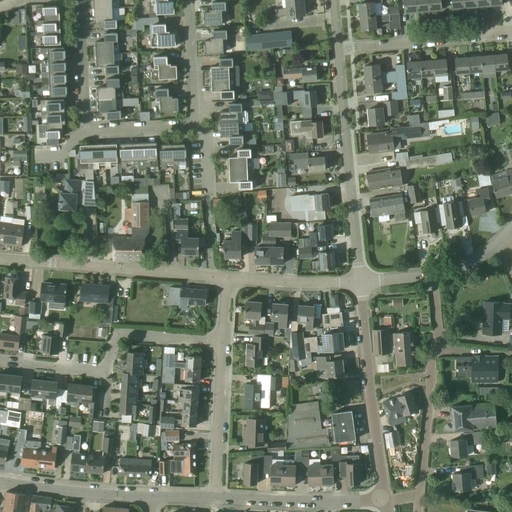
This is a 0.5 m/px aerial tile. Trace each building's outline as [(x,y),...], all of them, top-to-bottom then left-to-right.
[(93,9),(119,8),(118,0),(93,0),(94,2),(92,2),(93,9)] [(151,0),(152,4),(149,4),(150,18),(158,18),(158,15),(175,14),(175,12),(176,12),(176,6),(174,6),(174,1),(168,1),(168,0),(151,0)] [(303,0),(286,0),(287,8),(275,9),(276,17),(288,16),(305,15),(303,0)] [(367,0),(368,3),(359,4),(360,16),(382,15),(381,3),(383,2),(382,0),(367,0)] [(403,0),(404,13),(417,12),(415,0),(403,0)] [(428,0),(415,0),(417,12),(429,11),(428,0)] [(428,0),(429,11),(442,10),(441,0),(428,0)] [(451,0),(452,9),(465,8),(463,0),(451,0)] [(226,15),(226,2),(212,3),(213,10),(209,11),(209,13),(204,13),(204,18),(202,18),(202,24),(204,24),(204,26),(222,25),(222,16),(226,15)] [(44,21),(60,20),(60,8),(55,8),(55,7),(43,7),(43,8),(36,8),(36,14),(43,13),(44,21)] [(119,8),(93,9),(93,16),(94,16),(95,21),(104,21),(104,29),(117,28),(117,20),(119,20),(119,8)] [(20,24),(19,11),(11,11),(12,24),(20,24)] [(382,15),(360,16),(361,30),(376,29),(376,22),(389,21),(390,21),(389,14),(382,15)] [(137,30),(145,30),(145,18),(137,18),(137,24),(137,30)] [(60,20),(44,21),(37,21),(37,27),(44,27),(44,33),(61,32),(60,20)] [(153,38),(152,39),(152,47),(158,47),(176,46),(176,45),(177,45),(177,39),(176,39),(175,34),(170,34),(170,32),(166,32),(166,24),(159,25),(153,25),(153,38)] [(227,43),(227,31),(213,31),(214,39),(210,39),(210,41),(205,41),(205,46),(203,46),(204,52),(205,52),(205,54),(223,53),(223,44),(227,43)] [(293,47),(292,31),(246,35),(247,52),(293,47)] [(61,45),(61,32),(44,33),(37,33),(37,36),(37,39),(45,39),(45,45),(61,45)] [(94,55),(114,54),(118,53),(118,34),(104,34),(105,42),(96,42),(96,47),(94,47),(94,55)] [(48,61),(65,60),(64,48),(48,48),(48,49),(41,49),(41,55),(48,54),(48,61)] [(114,54),(94,55),(95,62),(96,62),(97,67),(106,67),(106,74),(119,74),(119,61),(115,61),(114,54)] [(494,55),(495,71),(508,70),(507,54),(494,55)] [(482,72),(495,71),(494,55),(481,56),(482,72)] [(481,56),(468,57),(469,73),(482,72),(481,56)] [(154,57),(155,70),(152,73),(152,80),(177,79),(177,77),(179,77),(178,71),(177,71),(177,66),(171,66),(171,64),(168,64),(167,57),(154,57)] [(456,74),(469,73),(468,57),(454,59),(456,74)] [(211,72),(209,72),(210,80),(239,78),(238,66),(233,66),(233,59),(220,59),(220,67),(211,67),(211,72)] [(446,59),(433,60),(434,76),(448,74),(446,59)] [(48,61),(34,61),(34,64),(41,64),(42,73),(65,72),(65,60),(48,61)] [(433,60),(420,61),(421,77),(434,76),(433,60)] [(420,61),(407,63),(408,78),(415,77),(415,81),(421,80),(421,77),(420,61)] [(28,72),(28,63),(16,64),(16,73),(28,72)] [(365,79),(405,76),(404,65),(395,66),(396,71),(380,73),(379,65),(364,66),(365,79)] [(316,67),(288,70),(283,70),(284,78),(302,77),(302,82),(317,81),(316,67)] [(49,85),(66,84),(65,72),(42,73),(42,79),(49,78),(49,85)] [(405,76),(365,79),(366,93),(381,91),(381,83),(396,82),(397,92),(392,92),(392,100),(407,99),(405,76)] [(239,78),(210,80),(210,87),(212,87),(212,92),(221,92),(221,99),(235,99),(234,91),(240,91),(239,78)] [(96,93),(96,100),(116,99),(124,99),(124,96),(123,93),(122,91),(120,91),(119,79),(106,80),(106,87),(97,88),(98,93),(96,93)] [(66,84),(49,85),(42,85),(42,90),(50,90),(50,97),(66,96),(66,84)] [(453,100),(452,86),(443,87),(443,95),(439,95),(439,101),(453,100)] [(169,97),(169,89),(155,90),(156,103),(160,102),(160,112),(179,111),(178,109),(180,109),(180,103),(178,103),(178,98),(172,99),(172,97),(169,97)] [(265,93),(265,99),(273,98),(273,91),(267,91),(265,93)] [(318,99),(316,99),(315,91),(304,92),(304,91),(293,92),(293,98),(304,97),(305,107),(316,106),(316,104),(318,104),(318,99)] [(292,104),(292,92),(283,93),(274,93),(273,93),(274,105),(292,104)] [(49,112),(65,112),(64,99),(48,100),(41,101),(41,106),(48,106),(49,112)] [(116,99),(96,100),(97,107),(98,107),(98,112),(107,112),(108,120),(121,119),(121,106),(116,106),(116,99)] [(398,115),(397,100),(383,102),(384,108),(368,110),(369,124),(384,123),(383,116),(398,115)] [(218,118),(219,125),(245,124),(245,123),(246,123),(246,111),(242,111),(242,104),(229,104),(229,112),(220,112),(220,118),(218,118)] [(62,124),(65,124),(65,112),(49,112),(41,113),(42,118),(49,118),(49,124),(62,124)] [(419,115),(409,116),(410,124),(420,123),(419,115)] [(479,116),(470,116),(471,129),(480,129),(479,116)] [(324,130),(322,129),(322,122),(311,123),(311,120),(290,122),(291,134),(299,133),(299,131),(306,130),(307,137),(323,136),(325,134),(324,130)] [(449,120),(420,123),(410,124),(410,126),(391,129),(392,132),(367,135),(369,153),(394,150),(393,149),(401,148),(400,139),(430,136),(429,131),(439,129),(438,126),(442,125),(442,124),(449,123),(449,120)] [(284,122),(276,122),(276,130),(284,130),(284,122)] [(46,132),(39,132),(39,138),(47,138),(48,142),(58,142),(57,138),(58,138),(58,136),(63,136),(62,124),(49,124),(46,124),(46,132)] [(245,124),(219,125),(219,132),(221,132),(221,137),(230,137),(230,144),(244,144),(243,131),(245,131),(245,124)] [(285,151),(294,150),(294,141),(285,141),(285,151)] [(144,143),(132,144),(133,164),(133,168),(139,168),(145,168),(145,164),(144,143)] [(157,143),(144,143),(145,164),(145,168),(151,167),(158,167),(158,163),(157,143)] [(105,145),(105,165),(106,169),(111,169),(111,165),(118,165),(117,144),(105,145)] [(133,164),(132,144),(120,144),(121,161),(121,168),(127,168),(127,165),(133,164)] [(185,144),(172,145),(173,166),(173,169),(186,169),(185,144)] [(285,144),(277,144),(277,150),(280,152),(285,152),(285,144)] [(93,145),(80,146),(81,158),(77,159),(78,169),(88,169),(88,170),(94,170),(93,145)] [(105,145),(93,145),(94,170),(99,169),(99,166),(105,165),(105,145)] [(173,166),(172,145),(160,145),(161,163),(161,170),(167,170),(167,166),(173,166)] [(228,170),(254,169),(253,165),(253,163),(251,162),(251,149),(238,150),(238,157),(229,158),(229,163),(227,163),(228,170)] [(475,152),(478,158),(484,155),(481,149),(475,152)] [(395,152),(396,160),(409,158),(409,151),(395,152)] [(307,153),(287,154),(288,165),(296,164),(308,164),(308,169),(309,172),(326,170),(325,157),(308,158),(307,153)] [(452,162),(451,153),(405,160),(407,169),(452,162)] [(368,180),(370,190),(402,185),(399,167),(367,172),(365,175),(365,178),(368,180)] [(254,173),(254,169),(228,170),(228,177),(230,177),(230,182),(239,182),(239,190),(253,189),(252,188),(257,187),(256,178),(252,179),(252,176),(253,175),(254,173)] [(511,192),(511,169),(506,171),(508,177),(491,181),(496,197),(511,192)] [(491,184),(489,172),(479,174),(481,186),(491,184)] [(289,186),(297,186),(296,177),(288,178),(289,186)] [(461,186),(460,178),(451,179),(452,187),(461,186)] [(64,193),(60,193),(59,209),(75,210),(77,193),(84,193),(84,203),(96,204),(94,181),(65,179),(64,193)] [(9,181),(0,181),(0,191),(9,191),(9,181)] [(422,201),(420,184),(408,186),(410,203),(422,201)] [(113,260),(145,261),(145,238),(147,236),(149,232),(149,229),(149,199),(148,186),(132,187),(132,208),(125,208),(125,220),(132,220),(132,237),(113,237),(113,260)] [(491,205),(488,188),(475,190),(477,198),(469,199),(472,215),(486,212),(484,206),(491,205)] [(304,204),(309,203),(316,203),(316,209),(308,210),(309,221),(326,219),(325,209),(329,208),(328,194),(315,195),(315,196),(308,196),(308,195),(290,197),(291,208),(304,207),(304,204)] [(373,217),(379,216),(380,222),(390,220),(389,214),(404,212),(401,194),(370,199),(373,217)] [(221,199),(216,199),(213,199),(214,208),(222,207),(221,199)] [(437,205),(437,207),(438,210),(439,221),(440,226),(447,225),(447,228),(453,227),(455,229),(458,228),(459,226),(461,226),(459,212),(463,211),(461,201),(457,202),(444,204),(437,205)] [(35,219),(34,206),(26,207),(27,220),(35,219)] [(438,210),(437,207),(433,208),(433,209),(414,213),(415,224),(422,223),(424,232),(426,232),(427,233),(431,233),(432,231),(437,230),(436,221),(439,221),(438,210)] [(239,212),(239,222),(246,222),(247,212),(239,212)] [(12,224),(9,245),(21,247),(24,225),(25,220),(13,218),(12,224)] [(188,219),(175,219),(175,230),(188,230),(188,219)] [(0,243),(9,245),(12,224),(0,222),(0,243)] [(269,235),(269,264),(283,264),(283,248),(276,248),(276,237),(291,237),(291,222),(269,222),(269,235)] [(257,225),(248,225),(248,241),(257,240),(257,225)] [(298,240),(299,247),(311,246),(328,245),(327,239),(332,238),(330,225),(318,226),(319,232),(310,233),(311,239),(298,240)] [(175,230),(175,232),(177,232),(176,242),(182,242),(182,254),(198,254),(198,248),(206,248),(205,239),(199,239),(190,239),(190,229),(188,229),(188,230),(175,230)] [(225,257),(241,257),(241,231),(233,231),(233,241),(225,241),(225,257)] [(255,264),(269,264),(269,235),(263,235),(263,248),(255,248),(255,264)] [(311,246),(299,247),(298,248),(299,259),(312,258),(311,246)] [(319,261),(310,262),(311,270),(321,269),(321,270),(334,269),(334,267),(336,267),(336,262),(334,262),(334,260),(337,260),(336,252),(333,252),(320,253),(318,253),(319,261)] [(21,279),(6,277),(5,297),(19,298),(18,304),(25,304),(26,292),(20,292),(21,279)] [(41,300),(50,301),(49,308),(64,310),(66,285),(42,282),(41,300)] [(109,286),(83,284),(81,300),(108,302),(109,286)] [(181,288),(170,287),(169,304),(180,305),(179,307),(188,308),(188,305),(192,305),(192,304),(205,306),(206,290),(181,288)] [(402,306),(401,299),(391,299),(392,307),(402,306)] [(30,301),(29,307),(29,317),(28,319),(39,320),(40,314),(41,314),(42,303),(30,301)] [(248,334),(264,335),(266,318),(260,317),(261,303),(246,301),(245,317),(253,318),(252,323),(249,323),(248,334)] [(484,302),(483,318),(483,333),(485,333),(494,334),(494,332),(501,333),(502,320),(509,320),(510,304),(503,304),(503,303),(484,302)] [(321,304),(314,303),(314,307),(299,306),(297,322),(306,323),(305,330),(312,330),(313,318),(320,319),(321,304)] [(273,311),(272,320),(279,320),(279,328),(286,328),(288,305),(273,304),(273,311)] [(29,307),(20,307),(19,316),(29,317),(29,307)] [(113,307),(104,307),(103,323),(111,324),(113,307)] [(341,313),(323,315),(324,328),(343,326),(342,322),(341,313)] [(14,323),(17,324),(16,332),(26,333),(28,317),(15,316),(14,323)] [(395,316),(385,316),(386,327),(395,327),(395,316)] [(69,324),(60,323),(58,336),(60,336),(67,337),(69,324)] [(274,324),(265,323),(264,335),(273,336),(274,324)] [(322,336),(318,337),(303,338),(303,344),(290,348),(289,360),(299,359),(305,358),(304,352),(343,348),(343,347),(348,346),(347,332),(343,332),(343,326),(324,328),(321,328),(322,336)] [(373,330),(372,330),(374,354),(396,353),(397,365),(414,364),(412,332),(389,334),(388,329),(385,329),(373,330)] [(20,336),(1,333),(0,339),(0,347),(18,349),(20,336)] [(291,334),(290,348),(303,344),(303,338),(302,333),(291,334)] [(60,337),(44,335),(42,352),(58,354),(60,337)] [(269,337),(254,337),(254,345),(247,344),(246,366),(261,366),(262,349),(268,349),(269,337)] [(127,363),(146,364),(147,359),(144,359),(144,353),(128,352),(127,363)] [(163,367),(174,367),(175,362),(175,355),(164,354),(163,367)] [(175,362),(174,367),(186,368),(200,369),(201,357),(187,356),(187,363),(175,362)] [(328,361),(328,356),(316,357),(317,370),(320,369),(321,377),(343,375),(342,360),(328,361)] [(456,376),(472,376),(472,382),(497,382),(497,356),(473,356),(473,357),(457,357),(457,363),(456,363),(456,376)] [(300,371),(299,359),(289,360),(291,372),(300,371)] [(146,367),(146,364),(127,363),(127,373),(123,372),(143,374),(143,367),(146,367)] [(175,368),(163,367),(162,383),(174,384),(175,368)] [(200,369),(186,368),(185,380),(199,381),(200,369)] [(138,374),(123,372),(122,383),(141,384),(141,380),(138,379),(138,374)] [(0,390),(8,391),(10,375),(0,373),(0,390)] [(10,375),(8,391),(20,392),(22,376),(10,375)] [(270,376),(269,390),(280,390),(281,390),(281,388),(282,377),(282,376),(270,376)] [(44,397),(46,381),(34,379),(32,396),(44,397)] [(61,406),(61,402),(63,390),(57,389),(58,382),(46,381),(44,397),(49,398),(48,404),(61,406)] [(63,390),(61,402),(67,402),(67,400),(79,401),(81,384),(69,383),(68,390),(63,390)] [(141,384),(122,383),(121,393),(137,394),(137,389),(140,389),(141,384)] [(93,386),(81,384),(79,401),(91,402),(93,386)] [(178,401),(184,401),(198,402),(199,390),(192,389),(193,385),(174,384),(173,391),(179,391),(178,401)] [(262,386),(245,385),(244,407),(261,408),(262,386)] [(418,410),(412,392),(382,402),(388,420),(418,410)] [(121,393),(121,403),(139,404),(140,400),(137,400),(137,394),(121,393)] [(19,398),(18,410),(25,410),(26,398),(19,398)] [(183,413),(197,414),(198,402),(184,401),(183,413)] [(321,430),(317,401),(288,405),(289,413),(287,413),(286,449),(336,446),(336,442),(355,440),(352,411),(331,413),(332,419),(325,420),(326,429),(321,430)] [(139,404),(121,403),(120,414),(136,415),(136,408),(139,408),(139,404)] [(497,427),(495,403),(451,407),(453,431),(497,427)] [(10,410),(9,423),(18,424),(19,411),(10,410)] [(161,427),(161,428),(174,429),(174,424),(196,426),(197,414),(183,413),(182,420),(175,420),(175,417),(162,416),(161,427)] [(23,414),(22,423),(34,424),(35,415),(23,414)] [(265,419),(247,419),(247,433),(244,433),(243,444),(264,445),(265,419)] [(67,422),(60,421),(57,444),(64,445),(67,422)] [(94,421),(93,430),(104,431),(105,422),(94,421)] [(157,426),(138,424),(138,425),(137,432),(137,434),(143,434),(143,436),(154,437),(154,436),(160,436),(161,429),(161,428),(161,427),(157,426)] [(24,443),(27,444),(28,430),(19,429),(18,442),(18,443),(24,443)] [(180,441),(179,431),(165,431),(165,442),(180,441)] [(401,454),(397,432),(386,434),(389,456),(401,454)] [(464,440),(450,441),(451,457),(467,455),(466,445),(476,445),(476,441),(482,440),(482,432),(471,432),(472,439),(464,440)] [(71,470),(88,472),(89,456),(79,455),(81,436),(74,435),(73,450),(75,450),(75,453),(76,453),(76,454),(72,454),(71,470)] [(115,438),(104,437),(103,452),(113,453),(115,438)] [(16,442),(13,456),(23,457),(22,465),(39,467),(40,450),(24,449),(24,443),(18,443),(18,442),(16,442)] [(286,450),(286,442),(268,444),(268,451),(286,450)] [(0,462),(6,463),(9,445),(0,443),(0,462)] [(179,445),(174,445),(174,460),(177,460),(180,460),(195,460),(195,444),(179,444),(179,445)] [(40,450),(39,467),(55,469),(57,447),(52,446),(52,452),(40,450)] [(346,456),(339,456),(339,471),(340,476),(347,476),(347,484),(349,484),(349,486),(351,486),(353,486),(356,486),(358,485),(358,484),(360,484),(359,455),(346,456)] [(105,457),(89,456),(88,472),(103,474),(105,457)] [(264,471),(265,456),(257,456),(257,464),(244,464),(243,484),(245,484),(245,485),(248,486),(250,486),(252,486),(254,485),(254,484),(257,484),(257,470),(264,471)] [(265,456),(264,471),(271,471),(270,485),(272,485),(272,486),(273,487),(275,487),(277,487),(279,486),(279,485),(282,485),(283,465),(272,465),(272,456),(265,456)] [(332,465),(320,465),(321,485),(325,485),(325,486),(326,487),(328,487),(330,487),(332,486),(332,485),(333,485),(332,471),(339,471),(339,456),(331,456),(332,465)] [(295,472),(302,472),(302,457),(295,457),(295,460),(283,460),(283,465),(282,485),(286,485),(286,486),(288,487),(290,488),(292,487),(293,487),(293,486),(294,486),(295,472)] [(302,457),(302,472),(308,472),(309,486),(310,486),(310,487),(312,488),(314,488),(315,487),(317,487),(317,485),(321,485),(320,465),(309,466),(308,457),(302,457)] [(119,475),(135,476),(136,460),(120,459),(119,475)] [(152,461),(136,460),(135,476),(151,477),(152,461)] [(174,461),(169,461),(169,468),(180,468),(180,473),(180,476),(196,475),(195,460),(180,460),(177,460),(174,460),(174,461)] [(169,461),(160,461),(160,474),(169,474),(169,473),(169,468),(169,461)] [(496,474),(495,464),(486,464),(487,475),(496,474)] [(470,479),(483,478),(482,465),(465,466),(466,473),(453,474),(454,491),(471,489),(470,479)] [(23,511),(26,494),(6,492),(3,511),(23,511)] [(49,511),(50,508),(52,498),(33,495),(30,511),(49,511)]
